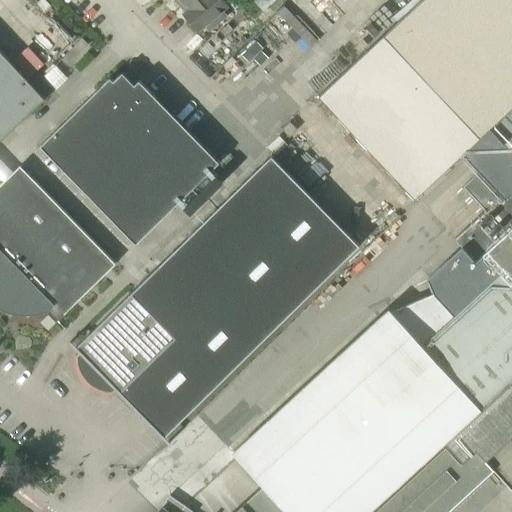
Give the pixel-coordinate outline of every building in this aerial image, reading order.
[(229,7),(223,0),(173,0),(184,12),(182,14),(198,33),(205,27),(210,32),(228,17),(224,12),(229,7)] [(367,511),(444,442),(463,463),(465,462),(464,461),(475,451),(485,461),(511,438),(511,436),(511,135),(504,143),(490,128),(511,107),(511,0),(421,0),(319,96),(415,199),(463,154),(480,171),(464,186),(486,211),(455,239),(462,247),(428,278),(434,293),(392,312),(375,325),(233,453),(273,496),(255,511),(367,511)] [(252,0),(263,11),(276,0),(252,0)] [(0,140),(44,99),(53,90),(71,74),(60,62),(42,78),(40,76),(30,84),(0,51),(0,140)] [(40,148),(135,246),(179,203),(189,212),(221,181),(211,171),(219,164),(138,82),(131,89),(119,77),(113,82),(109,79),(39,148),(40,148)] [(290,122),(282,130),(289,138),(297,130),(290,122)] [(359,247),(271,157),(75,350),(163,439),(359,247)] [(20,166),(0,185),(0,307),(10,318),(15,313),(22,314),(28,314),(34,314),(40,313),(47,310),(57,321),(115,264),(20,166)] [(485,461),(511,489),(511,439),(511,438),(485,461)] [(511,511),(511,489),(485,461),(475,451),(464,461),(465,462),(463,463),(462,465),(445,447),(374,511),(511,511)] [(192,511),(170,496),(158,511),(157,511),(192,511)]
